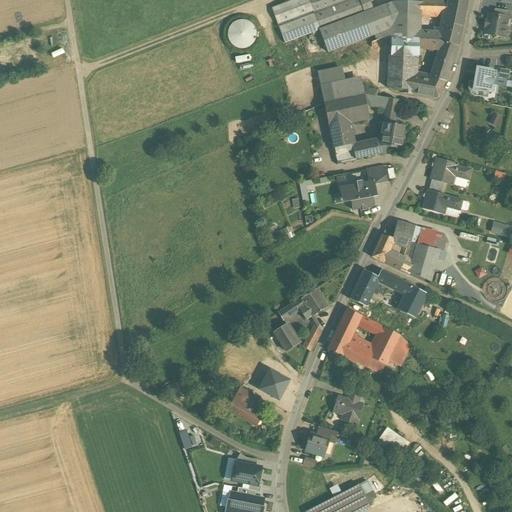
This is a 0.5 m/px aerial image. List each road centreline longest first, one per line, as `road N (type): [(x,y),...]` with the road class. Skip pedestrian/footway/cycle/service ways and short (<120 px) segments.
road 1 (track): [(0,415),(125,381),(67,0)]
road 2 (residential): [(283,462),(328,328),(463,55),(476,0)]
road 3 (track): [(78,70),(271,0)]
road 4 (unclassified): [(283,462),(245,450),(125,381)]
road 5 (track): [(362,260),(511,327)]
